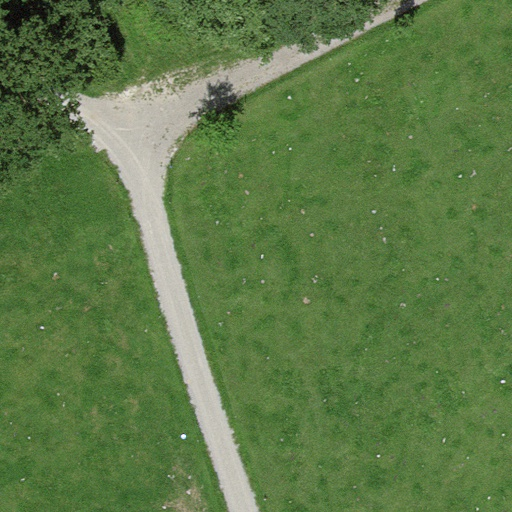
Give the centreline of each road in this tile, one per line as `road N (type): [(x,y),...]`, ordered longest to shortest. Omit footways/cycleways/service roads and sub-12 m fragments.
road 1 (track): [(421,0),(128,127),(252,511)]
road 2 (track): [(128,127),(0,91)]
